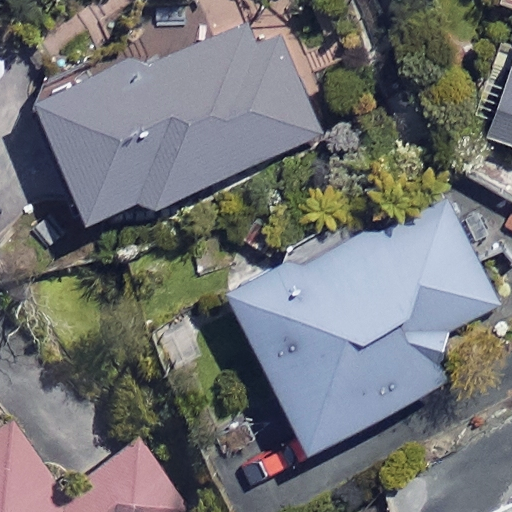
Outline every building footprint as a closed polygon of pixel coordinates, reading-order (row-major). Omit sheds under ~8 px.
[(163,0),(129,13),(144,53),(126,59),(123,50),(34,84),(80,205),(140,183),(144,194),(317,128),(270,5),(199,32),(187,0),(163,0)] [(511,39),(483,123),(511,133),(511,39)] [(493,293),(438,180),(227,281),(300,436),(439,369),(420,328),(493,293)] [(51,490),(0,414),(0,511),(172,511),(181,506),(133,435),(51,490)] [(511,511),(511,485),(504,479),(486,503),(478,498),(467,511),(511,511)]
